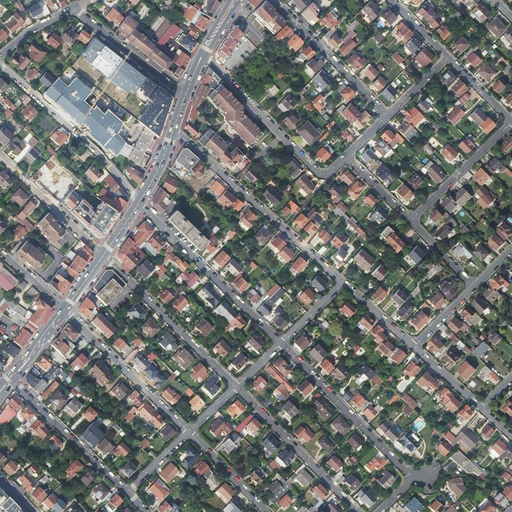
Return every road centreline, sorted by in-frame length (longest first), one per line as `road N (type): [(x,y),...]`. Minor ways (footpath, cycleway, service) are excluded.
road 1 (unclassified): [(173,129),(344,284)]
road 2 (residential): [(139,202),(281,343)]
road 3 (residential): [(0,63),(96,150),(139,202)]
road 4 (unclassified): [(103,255),(236,386)]
road 5 (residential): [(281,343),(409,478)]
road 6 (unclassified): [(64,309),(188,432)]
road 7 (unclassified): [(236,386),(357,511)]
road 8 (unclassified): [(328,173),(316,171),(205,57)]
road 9 (residential): [(275,0),(387,115)]
road 10 (unclassified): [(14,383),(126,492)]
road 11 (unclassified): [(0,156),(103,255)]
road 12 (unclassified): [(72,7),(184,95)]
road 13 (unclassified): [(410,221),(511,122)]
